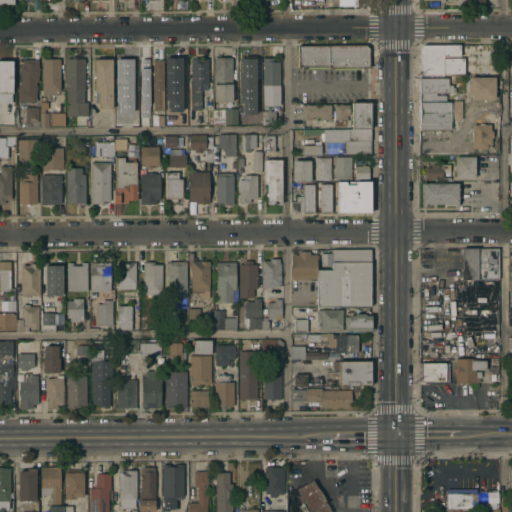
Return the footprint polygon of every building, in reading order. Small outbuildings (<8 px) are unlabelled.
[(443,72),(443,75),(420,75),(420,47),(422,46),(459,45),(460,55),(443,55),(443,57),(463,57),(463,72),(443,72)] [(369,67),(329,67),(329,66),(298,66),(297,47),(367,47),(369,49),(369,67)] [(232,100),(214,100),(214,56),(232,56),(232,100)] [(114,61),(121,60),(121,57),(135,57),(135,93),(131,93),(131,101),(114,101),(114,61)] [(187,82),(185,82),(186,93),(168,93),(168,81),(165,81),(165,62),(169,62),(169,57),(182,57),(182,61),(186,61),(187,82)] [(256,86),(237,86),(237,57),(256,57),(256,86)] [(279,105),(262,105),(262,57),(273,57),(273,61),(279,61),(279,105)] [(60,90),(55,90),(55,94),(42,94),(42,58),(60,58),(60,90)] [(65,90),(65,58),(84,58),(84,89),(83,89),(83,102),(87,102),(87,116),(66,116),(66,90),(65,90)] [(112,108),(97,108),(97,91),(94,91),(94,58),(112,58),(112,108)] [(190,80),(191,80),(191,58),(208,58),(208,82),(207,83),(207,88),(201,89),(201,110),(190,110),(190,80)] [(38,59),(38,67),(39,67),(39,69),(38,69),(38,81),(36,81),(36,87),(37,87),(37,89),(36,89),(36,101),(18,101),(18,84),(20,84),(20,64),(23,64),(22,59),(38,59)] [(163,110),(153,110),(153,59),(162,59),(163,110)] [(12,92),(0,92),(0,60),(12,60),(12,92)] [(495,76),(495,99),(472,98),(472,95),(470,95),(470,91),(465,91),(465,82),(469,82),(469,76),(495,76)] [(419,78),(448,78),(448,84),(452,84),(452,86),(455,86),(455,92),(435,92),(435,94),(445,94),(445,101),(451,101),(451,100),(461,99),(461,102),(420,103),(419,78)] [(147,104),(150,104),(150,119),(139,120),(139,90),(147,90),(147,104)] [(48,127),(40,127),(40,101),(47,102),(47,108),(45,108),(44,112),(48,112),(48,127)] [(351,129),(351,102),(370,102),(370,129),(351,129)] [(461,102),(462,118),(450,118),(451,127),(420,128),(420,103),(461,102)] [(330,104),(330,118),(320,119),(320,116),(312,116),(312,119),(302,119),(302,104),(330,104)] [(335,104),(349,104),(349,114),(347,114),(346,119),(335,118),(335,104)] [(38,127),(26,127),(26,120),(25,120),(25,106),(38,106),(38,127)] [(248,118),(237,118),(238,106),(249,106),(248,118)] [(236,123),(224,123),(224,108),(236,108),(236,123)] [(212,109),(223,109),(223,124),(213,124),(212,109)] [(262,123),(262,110),(267,110),(267,109),(270,109),(270,110),(275,110),(275,123),(262,123)] [(64,125),(50,125),(50,112),(64,112),(64,125)] [(164,113),(177,113),(177,123),(164,124),(164,113)] [(162,115),(150,115),(150,125),(162,126),(162,115)] [(490,130),(493,130),(493,137),(491,137),(491,148),(487,147),(487,148),(472,148),(473,137),(470,137),(470,134),(473,134),(473,129),(471,129),(471,128),(471,127),(473,127),(473,123),(479,123),(479,122),(484,122),(484,123),(490,123),(490,128),(490,130)] [(370,153),(345,153),(345,141),(318,141),(318,134),(303,134),(303,130),(310,130),(351,129),(370,129),(370,153)] [(177,135),(177,146),(168,146),(168,151),(164,151),(163,135),(177,135)] [(205,135),(205,148),(201,148),(201,151),(194,151),(194,148),(189,148),(188,135),(205,135)] [(235,155),(224,155),(224,147),(218,147),(218,135),(235,135),(235,155)] [(255,148),(250,147),(250,151),(240,151),(241,135),(255,135),(255,148)] [(274,150),(264,150),(263,135),(274,135),(274,150)] [(13,158),(7,158),(7,157),(0,157),(0,137),(5,137),(5,136),(15,136),(15,146),(13,146),(13,158)] [(17,138),(37,138),(37,159),(17,159),(17,138)] [(114,138),(126,138),(126,149),(114,149),(114,141),(114,138)] [(114,149),(113,149),(113,154),(95,155),(95,142),(114,141),(114,149)] [(126,156),(137,156),(137,144),(126,144),(126,156)] [(321,144),(321,154),(302,154),(302,144),(321,144)] [(158,146),(158,158),(160,158),(160,163),(158,163),(158,165),(151,165),(152,167),(145,167),(145,165),(141,165),(141,146),(158,146)] [(42,147),(63,147),(62,169),(42,169),(42,147)] [(180,166),(180,168),(173,168),(173,166),(169,166),(169,149),(182,148),(182,153),(185,153),(186,166),(180,166)] [(261,172),(252,171),(253,150),(261,150),(261,172)] [(212,151),(203,151),(202,161),(210,162),(212,151)] [(330,165),(332,165),(332,169),(330,169),(330,179),(316,179),(315,157),(330,156),(330,165)] [(351,179),(334,179),(334,156),(351,156),(351,179)] [(474,177),(455,177),(455,156),(475,156),(474,177)] [(136,184),(137,184),(137,199),(128,199),(128,202),(114,202),(114,189),(115,189),(115,187),(116,187),(116,157),(124,157),(124,161),(136,161),(136,184)] [(281,159),(281,204),(266,204),(266,196),(265,196),(265,193),(266,193),(266,183),(264,183),(264,159),(281,159)] [(311,181),(294,181),(294,179),(292,179),(292,159),(311,160),(311,181)] [(110,200),(102,200),(102,203),(91,203),(90,161),(110,161),(110,200)] [(425,163),(450,164),(449,172),(443,172),(442,177),(450,177),(450,180),(435,180),(435,178),(425,178),(425,163)] [(368,165),(369,179),(355,179),(355,165),(362,165),(362,164),(365,164),(365,165),(368,165)] [(11,199),(5,199),(5,202),(3,203),(0,203),(0,166),(11,166),(11,199)] [(66,167),(81,167),(81,173),(85,173),(85,202),(66,202),(66,167)] [(177,197),(177,201),(170,201),(170,198),(165,198),(165,171),(178,171),(178,175),(182,175),(182,197),(177,197)] [(188,171),(209,171),(209,203),(196,203),(196,200),(188,200),(188,171)] [(216,172),(232,172),(232,175),(233,175),(233,205),(222,205),(222,202),(215,201),(216,172)] [(37,203),(18,203),(18,181),(20,181),(20,173),(28,173),(28,174),(37,174),(37,203)] [(140,173),(160,173),(160,199),(156,199),(156,203),(140,203),(140,173)] [(61,203),(41,203),(41,174),(61,174),(61,203)] [(257,198),(250,198),(250,202),(240,202),(238,199),(238,174),(257,174),(257,198)] [(370,211),(337,211),(337,182),(345,182),(345,184),(355,184),(355,182),(370,182),(370,211)] [(422,205),(422,182),(458,182),(458,205),(454,205),(454,203),(425,203),(425,205),(424,205),(422,205)] [(314,212),(291,212),(291,201),(299,201),(299,200),(296,200),(296,195),(303,195),(303,183),(314,183),(314,212)] [(331,211),(320,211),(320,183),(331,183),(331,211)] [(483,279),(483,278),(462,278),(461,249),(498,249),(498,279),(483,279)] [(291,278),(291,254),(298,254),(298,250),(309,250),(309,254),(316,253),(316,269),(317,269),(317,278),(291,278)] [(317,269),(332,269),(331,250),(370,250),(370,305),(317,306),(317,278),(317,269)] [(209,297),(200,297),(200,294),(198,294),(198,292),(191,292),(191,265),(188,265),(188,252),(192,252),(192,260),(209,260),(209,297)] [(261,260),(269,260),(269,258),(279,258),(279,262),(280,262),(280,286),(262,286),(261,260)] [(10,289),(2,289),(2,292),(0,292),(0,260),(10,260),(10,289)] [(186,307),(175,307),(169,296),(168,296),(168,260),(186,260),(186,307)] [(238,264),(243,264),(243,260),(252,260),(252,264),(257,263),(257,287),(256,287),(256,295),(254,295),(254,296),(239,296),(238,264)] [(110,261),(110,290),(94,290),(94,295),(89,295),(89,290),(90,290),(90,261),(110,261)] [(135,288),(117,288),(117,261),(135,261),(135,288)] [(162,293),(153,293),(153,295),(150,295),(150,293),(143,293),(143,261),(154,261),(154,263),(161,263),(162,293)] [(235,261),(235,288),(236,288),(236,301),(232,301),(232,302),(217,302),(217,289),(216,289),(216,261),(235,261)] [(39,295),(21,295),(21,264),(29,264),(29,262),(39,262),(39,295)] [(64,289),(63,289),(63,295),(57,295),(57,297),(51,297),(51,295),(46,295),(46,287),(44,287),(44,262),(57,262),(57,264),(64,264),(64,289)] [(87,290),(67,290),(67,262),(73,262),(73,265),(80,265),(80,262),(87,262),(87,290)] [(83,319),(79,319),(79,321),(70,321),(70,317),(66,317),(66,300),(73,300),(73,298),(83,298),(83,319)] [(244,316),(244,300),(253,300),(253,298),(260,298),(260,316),(244,316)] [(281,318),(267,318),(267,301),(274,301),(274,298),(281,298),(281,318)] [(15,299),(15,310),(7,310),(1,310),(0,300),(7,300),(15,299)] [(112,325),(96,325),(96,303),(102,303),(102,299),(111,299),(112,325)] [(38,329),(31,329),(31,326),(28,326),(28,330),(16,330),(16,318),(21,318),(21,305),(23,305),(23,303),(29,303),(29,305),(38,305),(38,329)] [(131,329),(118,328),(118,324),(116,324),(116,319),(117,319),(117,305),(131,305),(131,329)] [(188,307),(199,307),(199,312),(202,312),(202,317),(199,317),(199,320),(188,320),(188,307)] [(318,330),(318,324),(320,324),(320,321),(317,321),(317,309),(342,309),(342,330),(318,330)] [(176,325),(164,325),(164,310),(176,310),(176,325)] [(222,310),(213,310),(212,328),(222,329),(222,310)] [(15,329),(0,329),(0,312),(13,312),(13,313),(15,313),(15,329)] [(41,313),(53,313),(53,324),(42,324),(41,313)] [(364,330),(364,332),(358,332),(358,330),(349,330),(349,328),(345,328),(345,316),(349,316),(349,314),(353,314),(355,313),(364,313),(365,314),(370,314),(370,330),(364,330)] [(224,328),(224,317),(236,317),(236,329),(224,328)] [(261,328),(248,328),(248,317),(261,317),(261,328)] [(307,318),(307,327),(314,327),(314,332),(294,332),(294,319),(307,318)] [(357,334),(357,351),(357,354),(354,354),(354,351),(352,351),(352,356),(343,356),(343,352),(334,352),(334,346),(328,346),(328,339),(320,339),(320,341),(306,341),(306,333),(320,334),(320,333),(332,333),(332,334),(357,334)] [(421,357),(420,334),(492,333),(492,356),(421,357)] [(264,352),(262,352),(262,338),(278,338),(282,341),(282,352),(277,352),(278,362),(280,362),(281,398),(273,398),(273,400),(270,400),(270,398),(263,398),(264,352)] [(116,352),(116,339),(138,339),(138,352),(116,352)] [(193,353),(193,339),(210,339),(210,353),(193,353)] [(0,340),(12,340),(12,360),(15,360),(15,388),(10,388),(10,404),(0,404),(0,340)] [(160,342),(160,356),(139,356),(139,342),(160,342)] [(181,354),(169,354),(169,342),(181,342),(181,354)] [(234,344),(234,358),(228,358),(228,364),(215,364),(214,344),(234,344)] [(43,372),(43,357),(44,357),(44,345),(58,345),(58,357),(59,357),(59,372),(43,372)] [(87,354),(75,354),(76,345),(87,345),(87,354)] [(304,345),(304,351),(318,351),(318,352),(325,352),(325,358),(318,358),(291,358),(291,345),(304,345)] [(92,380),(91,380),(91,349),(103,349),(103,360),(112,360),(112,382),(109,382),(109,406),(99,406),(99,403),(92,403),(92,380)] [(239,350),(253,350),(253,363),(257,363),(256,398),(238,398),(239,350)] [(33,353),(33,367),(27,367),(27,369),(20,369),(20,367),(17,367),(17,353),(33,353)] [(210,384),(189,384),(189,354),(210,355),(210,384)] [(455,359),(471,358),(471,360),(485,359),(485,369),(475,369),(475,370),(481,370),(481,377),(479,377),(479,382),(455,382),(455,359)] [(489,369),(489,358),(497,358),(496,369),(489,369)] [(344,385),(339,385),(339,368),(333,368),(333,360),(370,360),(370,384),(350,384),(350,385),(344,385)] [(141,377),(143,377),(143,373),(146,373),(146,370),(154,370),(154,362),(160,363),(160,406),(141,406),(141,377)] [(445,362),(445,381),(420,381),(420,362),(445,362)] [(165,370),(186,370),(186,407),(179,407),(179,404),(171,404),(171,407),(165,407),(165,370)] [(294,384),(293,373),(307,373),(307,384),(294,384)] [(18,380),(25,380),(25,376),(29,376),(29,374),(37,374),(37,380),(38,380),(38,404),(34,404),(34,408),(18,408),(18,380)] [(63,374),(63,384),(63,389),(63,403),(57,403),(57,407),(46,407),(46,377),(54,377),(54,376),(56,376),(56,374),(63,374)] [(233,405),(214,405),(214,383),(213,383),(213,374),(228,374),(228,381),(233,381),(233,405)] [(86,404),(79,404),(79,407),(67,407),(67,375),(86,375),(86,404)] [(117,379),(118,379),(118,375),(127,375),(127,379),(136,379),(136,408),(116,407),(117,379)] [(320,407),(320,403),(317,403),(317,400),(306,401),(305,387),(321,387),(321,389),(351,389),(351,406),(320,407)] [(189,389),(207,389),(207,401),(208,401),(208,406),(199,406),(199,405),(190,405),(189,389)] [(305,400),(291,400),(291,389),(305,389),(305,400)] [(183,496),(169,496),(169,499),(163,499),(163,496),(162,496),(162,463),(170,463),(170,466),(177,466),(177,463),(183,463),(183,496)] [(60,505),(61,505),(61,511),(52,511),(52,505),(50,505),(50,494),(40,494),(40,466),(60,466),(60,505)] [(154,511),(139,510),(139,490),(141,491),(141,471),(142,471),(142,466),(154,466),(154,471),(155,471),(154,511)] [(283,494),(277,494),(277,493),(276,493),(276,496),(269,496),(269,493),(264,493),(265,466),(284,466),(283,494)] [(0,467),(10,467),(9,501),(8,501),(8,509),(0,509),(0,467)] [(35,500),(18,500),(18,470),(27,470),(27,467),(35,467),(35,500)] [(135,469),(135,498),(135,507),(119,507),(119,498),(118,498),(118,472),(119,469),(135,469)] [(208,502),(207,502),(207,511),(187,511),(187,502),(198,502),(198,486),(194,486),(194,470),(207,470),(208,502)] [(64,472),(83,471),(84,495),(75,496),(75,498),(65,498),(64,472)] [(215,511),(215,472),(228,471),(229,483),(231,483),(231,511),(215,511)] [(90,511),(90,487),(94,487),(94,485),(96,485),(96,473),(110,472),(110,488),(108,488),(108,511),(90,511)] [(331,511),(329,511),(303,511),(298,503),(301,502),(297,496),(300,494),(297,488),(312,479),(331,511)] [(455,492),(455,489),(469,489),(469,492),(477,492),(477,504),(471,504),(471,508),(446,508),(446,492),(455,492)]
